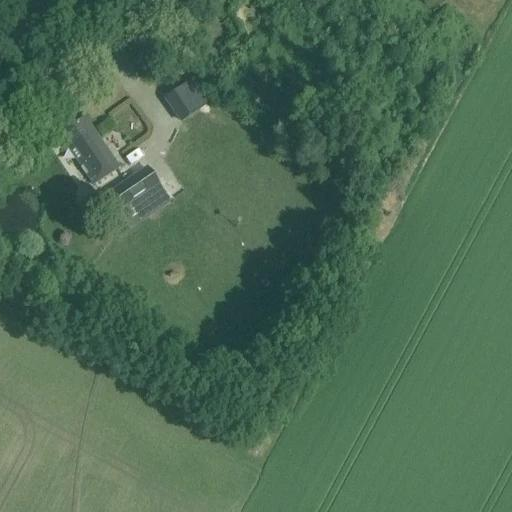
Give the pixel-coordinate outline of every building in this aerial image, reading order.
[(185,117),(215,97),(199,75),(170,96),(185,117)] [(115,113),(118,116),(103,127),(112,138),(123,131),(129,139),(155,120),(138,96),(115,113)] [(94,187),(119,169),(84,119),(64,133),(66,136),(62,140),(94,187)] [(159,188),(156,184),(147,170),(103,200),(114,218),(137,203),(159,188)] [(159,188),(137,203),(148,219),(170,204),(159,188)]
